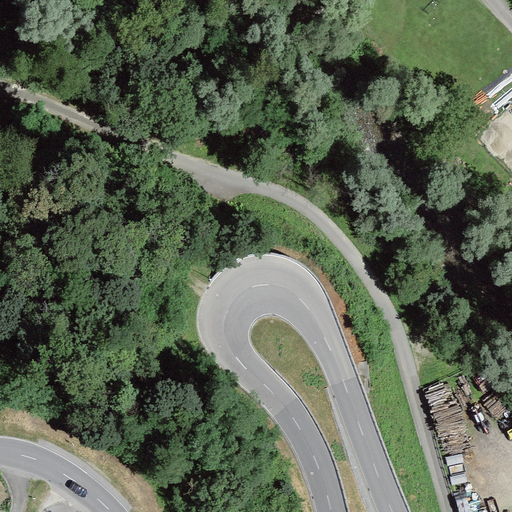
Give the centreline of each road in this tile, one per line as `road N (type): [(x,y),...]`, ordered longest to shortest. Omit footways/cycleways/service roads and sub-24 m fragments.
road 1 (unclassified): [(446,511),(381,301),(338,236),(280,194),(0,84)]
road 2 (tertiary): [(392,511),(314,320),(292,294),(269,284),(236,294),(223,317),(225,344),(294,420),(329,511)]
road 3 (tertiary): [(108,511),(50,466),(0,451)]
